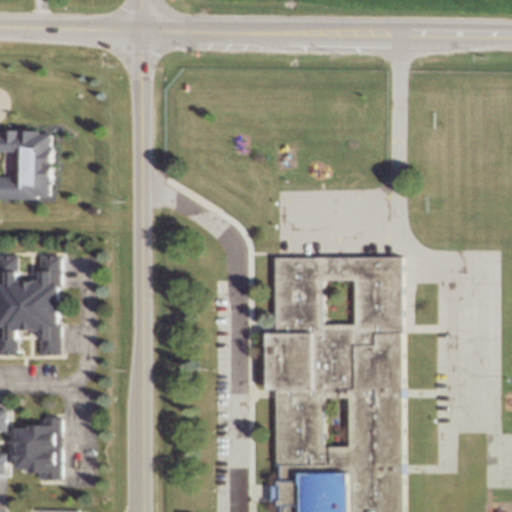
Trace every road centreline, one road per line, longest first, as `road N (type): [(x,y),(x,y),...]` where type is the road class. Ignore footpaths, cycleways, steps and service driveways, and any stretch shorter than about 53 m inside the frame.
road 1 (tertiary): [(511,37),(0,28)]
road 2 (tertiary): [(138,0),(138,511)]
